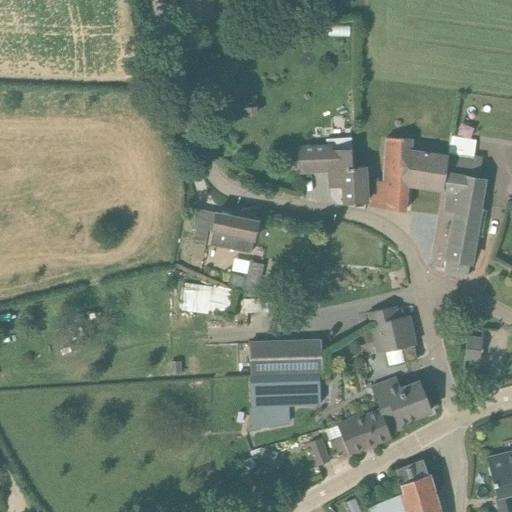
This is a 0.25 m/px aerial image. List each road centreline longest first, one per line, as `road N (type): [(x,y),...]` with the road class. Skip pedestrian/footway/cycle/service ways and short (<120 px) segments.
road 1 (residential): [(420,289),(410,253),(385,226),(242,195),(209,172),(191,139),(155,0)]
road 2 (residential): [(453,421),(289,511)]
road 3 (residential): [(453,421),(420,289)]
